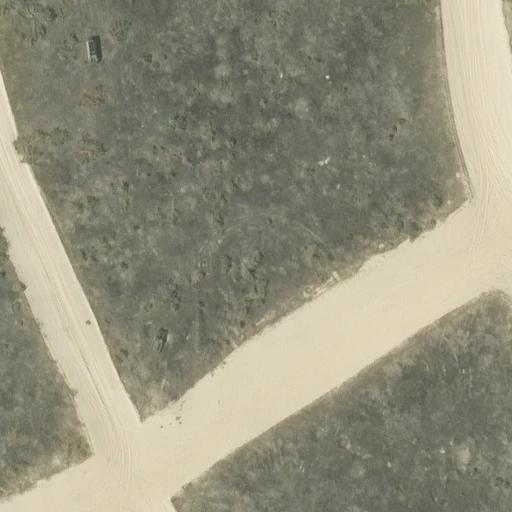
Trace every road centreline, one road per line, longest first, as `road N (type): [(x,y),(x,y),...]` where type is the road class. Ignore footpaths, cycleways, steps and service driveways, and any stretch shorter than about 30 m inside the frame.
road 1 (track): [(511,242),(114,511)]
road 2 (track): [(157,511),(84,360),(0,137)]
road 3 (track): [(511,206),(478,92),(465,0)]
